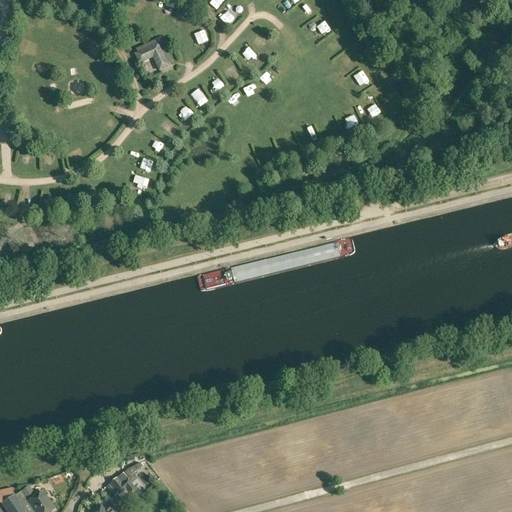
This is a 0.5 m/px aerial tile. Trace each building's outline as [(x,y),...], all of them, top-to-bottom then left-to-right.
[(143,0),(132,0),(130,3),(140,11),(147,2),(143,0)] [(281,0),(281,1),(289,10),(297,3),(294,0),(281,0)] [(186,23),(189,19),(181,12),(178,16),(186,23)] [(35,14),(36,24),(46,23),(45,13),(35,14)] [(72,28),(74,17),(63,16),(61,27),(72,28)] [(124,21),(124,30),(139,30),(138,20),(124,21)] [(314,28),(319,32),(326,26),(322,21),(314,28)] [(77,32),(84,39),(93,31),(86,24),(77,32)] [(205,25),(196,31),(204,41),(212,35),(205,25)] [(326,43),(333,54),(340,49),(333,39),(326,43)] [(92,44),(97,54),(106,50),(101,40),(92,44)] [(265,54),(269,49),(259,40),(255,45),(265,54)] [(153,57),(160,71),(169,67),(158,44),(135,55),(140,64),(153,57)] [(246,69),(255,64),(249,53),(240,58),(246,69)] [(229,81),(238,76),(232,66),(223,71),(229,81)] [(277,81),(282,75),(273,67),(268,73),(277,81)] [(240,105),(249,101),(244,91),(235,95),(240,105)] [(372,103),(366,106),(372,117),(378,114),(372,103)] [(242,127),(250,124),(245,112),(237,116),(242,127)] [(332,135),(341,131),(337,120),(328,124),(332,135)] [(169,124),(163,136),(173,141),(179,129),(169,124)] [(52,128),(51,142),(59,143),(61,129),(52,128)] [(308,148),(315,143),(310,136),(303,141),(308,148)] [(100,153),(104,150),(98,142),(94,145),(100,153)] [(156,145),(151,149),(159,158),(164,154),(156,145)] [(93,160),(87,149),(78,153),(83,164),(93,160)] [(19,164),(27,168),(32,159),(23,155),(19,164)] [(45,166),(54,166),(54,156),(45,156),(45,166)] [(148,164),(143,174),(152,177),(156,167),(148,164)] [(106,487),(115,497),(119,493),(120,495),(126,490),(131,496),(137,491),(130,481),(136,476),(135,475),(138,473),(137,472),(143,467),(141,463),(129,469),(125,473),(129,477),(127,479),(123,473),(106,487)] [(143,481),(152,486),(155,480),(146,475),(143,481)] [(1,504),(6,511),(35,511),(36,511),(50,511),(54,510),(43,493),(30,502),(23,491),(16,496),(15,495),(12,489),(0,491),(0,496),(3,504),(1,504)] [(118,511),(111,503),(104,509),(102,506),(95,511),(118,511)]
